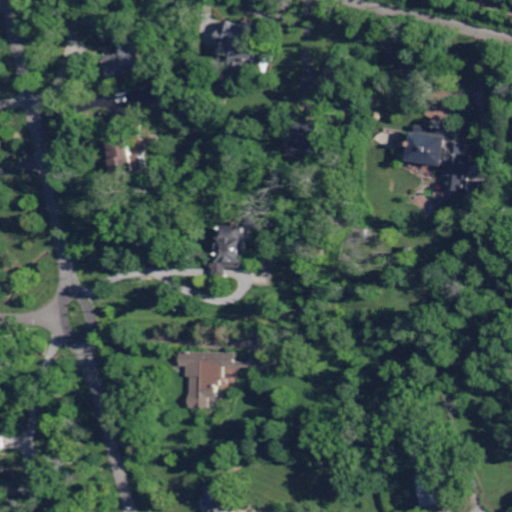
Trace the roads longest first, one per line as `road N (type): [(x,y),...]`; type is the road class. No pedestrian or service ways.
road 1 (residential): [(134,511),(8,0)]
road 2 (residential): [(372,0),(511,34)]
